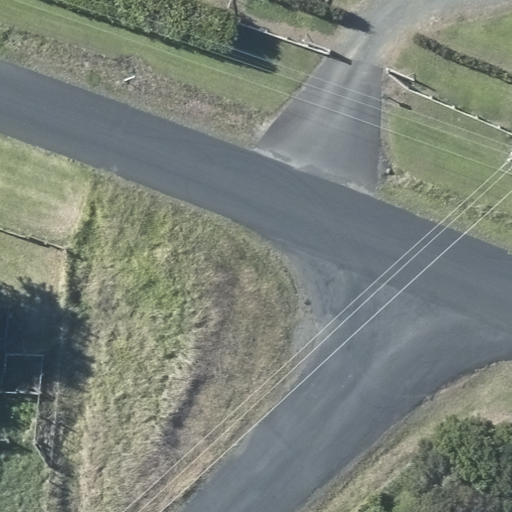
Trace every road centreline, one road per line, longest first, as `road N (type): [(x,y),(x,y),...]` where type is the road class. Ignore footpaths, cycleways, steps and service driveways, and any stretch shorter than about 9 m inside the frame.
road 1 (unclassified): [(444,258),(0,91)]
road 2 (unclassified): [(444,258),(369,376),(237,511)]
